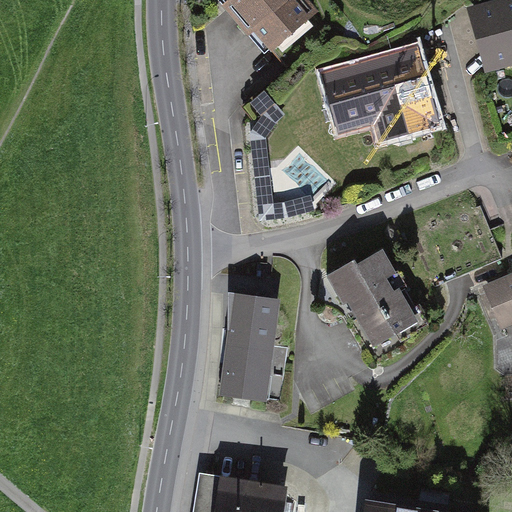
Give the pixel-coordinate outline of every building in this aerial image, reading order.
[(308,0),(226,0),(270,51),(317,11),(308,0)] [(511,0),(501,0),(468,9),(485,73),(511,65),(511,0)] [(377,140),(437,125),(419,52),(324,76),(339,134),(373,125),(377,140)] [(343,307),(351,303),(376,350),(421,326),(383,254),(359,266),(355,259),(326,275),(343,307)] [(511,273),(482,285),(500,333),(511,328),(511,273)] [(283,300),(235,294),(222,394),(269,400),(283,300)] [(290,511),(294,490),(281,488),(281,485),(198,474),(193,511),(290,511)] [(433,511),(369,503),(368,511),(433,511)]
